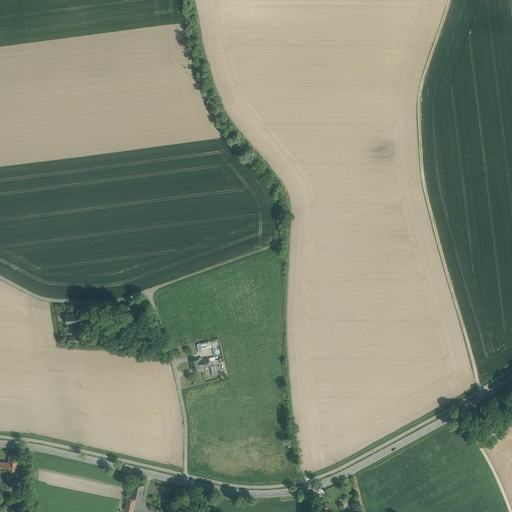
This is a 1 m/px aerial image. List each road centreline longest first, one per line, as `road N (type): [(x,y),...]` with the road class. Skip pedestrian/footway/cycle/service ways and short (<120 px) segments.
road 1 (track): [(449,0),(419,90),(423,182),(481,398)]
road 2 (track): [(147,290),(278,244),(276,198),(206,103),(189,58),(184,0)]
road 3 (unclassified): [(0,277),(54,301),(115,301),(147,290),(185,420),(184,482)]
road 4 (secondary): [(511,377),(319,485),(250,494),(195,485)]
road 5 (secondary): [(184,482),(0,444)]
